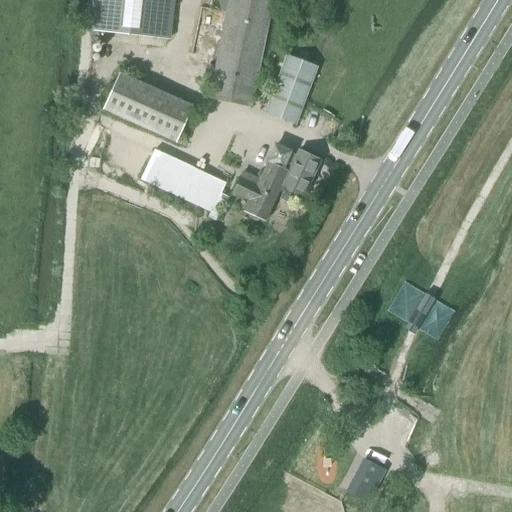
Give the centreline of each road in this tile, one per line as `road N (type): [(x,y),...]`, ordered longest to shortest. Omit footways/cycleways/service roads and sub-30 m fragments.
road 1 (primary): [(178,511),(498,0)]
road 2 (track): [(380,449),(394,379),(511,152)]
road 3 (track): [(438,511),(425,483),(380,449),(338,400)]
